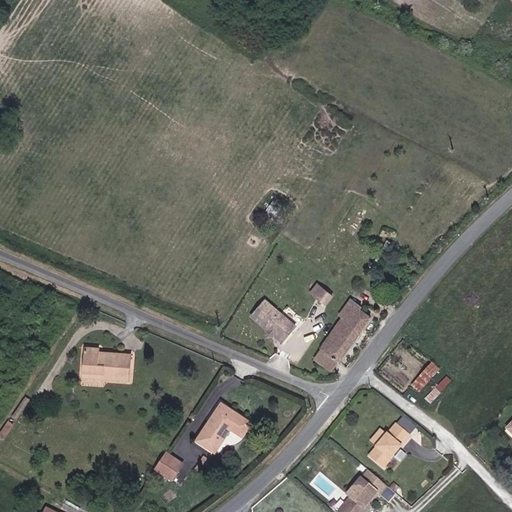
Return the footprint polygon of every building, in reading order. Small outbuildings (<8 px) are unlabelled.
[(278,213),(283,206),(273,199),(264,213),(274,219),(278,213)] [(354,236),(346,232),(344,236),(351,241),(354,236)] [(327,305),(335,294),(318,281),(310,291),(327,305)] [(332,372),(345,353),(336,346),(361,310),(362,308),(358,306),(350,300),(340,314),(343,317),(314,358),(332,372)] [(282,342),(295,327),(265,301),(252,317),(267,330),(275,337),(282,342)] [(345,353),(372,318),(361,310),(336,346),(345,353)] [(275,337),(267,330),(267,338),(275,337)] [(129,380),(131,355),(99,353),(99,349),(86,348),(84,373),(103,374),(103,378),(129,380)] [(419,392),(440,369),(433,362),(412,385),(419,392)] [(430,402),(451,380),(447,377),(426,399),(430,402)] [(216,452),(231,429),(243,436),(251,423),(222,404),(198,440),(216,452)] [(0,437),(3,439),(14,425),(9,422),(0,435),(0,437)] [(384,467),(409,437),(396,426),(371,456),(384,467)] [(172,479),(183,463),(166,452),(155,468),(172,479)] [(199,472),(208,459),(205,456),(196,470),(199,472)] [(364,511),(364,508),(377,492),(362,479),(348,495),(351,498),(339,511),(364,511)]
